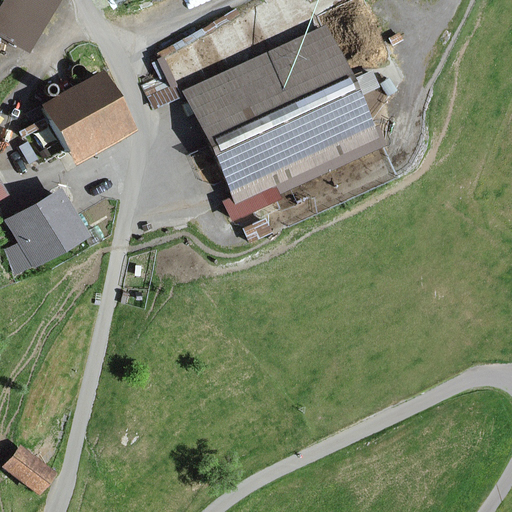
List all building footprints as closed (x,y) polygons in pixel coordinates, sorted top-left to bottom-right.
[(4,0),(0,8),(0,38),(27,54),(57,0),(4,0)] [(325,26),(179,93),(228,198),(231,205),(377,138),(372,128),(325,26)] [(164,80),(151,84),(157,100),(182,90),(165,46),(153,50),(164,80)] [(70,77),(72,79),(75,81),(78,81),(80,81),(83,79),(85,77),(86,74),(86,72),(85,69),(83,67),(81,65),(79,64),(76,64),(73,65),(71,67),(70,69),(69,72),(69,75),(70,77)] [(102,71),(39,105),(72,165),(135,130),(102,71)] [(44,95),(46,96),(48,97),(50,97),(52,96),(54,94),(55,92),(55,90),(55,88),(54,86),(52,85),(50,84),(48,84),(46,84),(44,85),(43,87),(42,89),(42,91),(43,93),(44,95)] [(231,205),(228,198),(220,202),(229,223),(280,200),(278,195),(387,146),(377,126),(372,128),(377,138),(231,205)] [(59,189),(3,221),(31,270),(87,238),(59,189)] [(19,446),(1,468),(37,496),(55,474),(19,446)]
